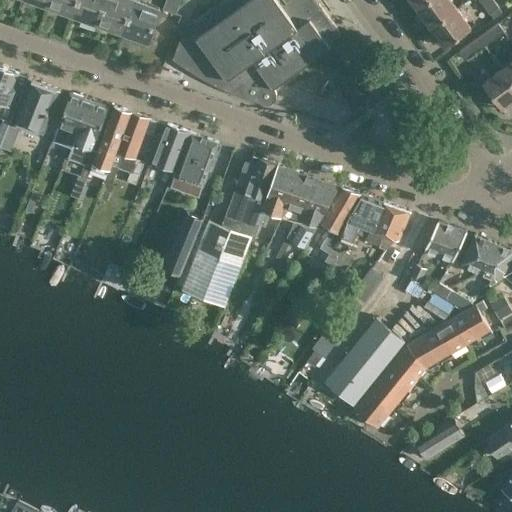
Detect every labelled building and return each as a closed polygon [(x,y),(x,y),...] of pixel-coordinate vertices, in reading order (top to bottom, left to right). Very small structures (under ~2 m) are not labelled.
[(49,0),(48,5),(74,14),(78,0),(49,0)] [(107,0),(78,0),(74,14),(99,23),(107,0)] [(134,0),(107,0),(99,23),(104,25),(123,32),(134,0)] [(161,8),(136,0),(134,0),(123,32),(149,41),(161,8)] [(181,0),(167,0),(164,8),(177,13),(181,0)] [(222,0),(193,21),(196,26),(183,36),(182,35),(174,57),(173,58),(194,72),(217,85),(239,95),(262,102),(274,101),(275,89),(274,87),(292,74),(331,46),(329,43),(342,33),(318,1),(316,2),(314,0),(222,0)] [(425,0),(418,6),(432,25),(457,6),(452,0),(425,0)] [(481,0),(491,13),(500,6),(495,0),(481,0)] [(432,25),(447,45),(472,26),(457,6),(432,25)] [(492,40),(505,31),(499,21),(486,31),(492,40)] [(492,40),(486,31),(472,41),(479,50),(492,40)] [(479,50),(472,41),(460,50),(467,59),(479,50)] [(511,83),(511,60),(502,68),(511,83)] [(20,73),(0,65),(0,143),(0,144),(9,120),(10,121),(24,86),(16,83),(20,73)] [(511,100),(511,83),(502,68),(484,81),(502,108),(511,100)] [(4,145),(13,148),(23,122),(46,130),(62,87),(29,75),(4,145)] [(90,99),(71,92),(55,135),(65,139),(61,150),(70,153),(73,146),(90,99)] [(109,106),(90,99),(73,146),(69,156),(92,164),(97,149),(93,148),(109,106)] [(131,111),(115,105),(99,148),(92,166),(108,172),(112,163),(117,150),(122,135),(131,111)] [(158,121),(131,111),(122,135),(117,150),(112,163),(131,170),(128,179),(137,183),(145,160),(137,157),(146,131),(153,134),(158,121)] [(191,130),(169,122),(158,151),(152,149),(149,158),(150,159),(143,180),(155,185),(163,163),(177,168),(191,130)] [(219,141),(191,130),(177,168),(175,173),(204,184),(219,141)] [(278,163),(254,155),(251,162),(247,160),(224,225),(210,220),(183,286),(226,303),(262,210),(278,163)] [(299,170),(278,162),(278,163),(262,210),(257,222),(266,225),(271,212),(283,216),(287,204),(299,170)] [(310,173),(299,170),(287,204),(283,216),(294,221),(288,237),(292,238),(299,224),(301,224),(321,177),(310,173)] [(87,177),(79,174),(71,194),(79,197),(87,177)] [(342,184),(321,177),(301,224),(299,224),(292,238),(306,245),(321,219),(342,184)] [(365,192),(342,184),(321,219),(333,226),(321,246),(331,252),(327,259),(335,264),(345,249),(336,244),(344,233),(342,231),(349,218),(365,192)] [(32,190),(25,209),(31,211),(38,192),(32,190)] [(385,199),(365,192),(349,218),(363,225),(372,228),(385,199)] [(409,208),(385,199),(372,228),(363,225),(358,232),(368,236),(367,239),(380,245),(380,247),(385,249),(397,238),(400,239),(412,210),(409,209),(409,208)] [(204,217),(188,211),(166,266),(181,272),(204,217)] [(443,221),(438,219),(425,249),(454,259),(459,249),(468,229),(443,221)] [(495,241),(476,232),(466,252),(459,249),(454,259),(479,270),(495,241)] [(511,248),(495,241),(479,270),(488,275),(486,280),(490,285),(497,280),(495,276),(505,269),(511,252),(511,248)] [(346,250),(345,249),(335,264),(344,270),(354,256),(345,251),(346,250)] [(413,276),(420,279),(426,267),(418,264),(413,276)] [(366,299),(385,273),(376,266),(357,292),(366,299)] [(440,280),(434,290),(446,297),(452,287),(440,280)] [(452,287),(446,297),(461,306),(472,299),(452,287)] [(510,312),(502,298),(492,303),(500,317),(510,312)] [(466,344),(480,336),(482,339),(493,332),(481,311),(488,308),(483,300),(452,318),(466,344)] [(353,404),(405,340),(392,328),(378,317),(326,380),(353,404)] [(408,318),(399,326),(409,339),(418,331),(408,318)] [(452,352),(466,344),(451,318),(424,333),(441,363),(454,355),(452,352)] [(430,369),(441,363),(424,333),(407,343),(394,359),(418,378),(427,367),(430,369)] [(314,349),(307,359),(315,364),(323,354),(314,349)] [(409,390),(418,378),(394,359),(376,383),(402,404),(412,392),(409,390)] [(480,380),(475,384),(477,394),(485,389),(480,380)] [(402,404),(376,383),(356,408),(379,427),(390,414),(392,416),(402,404)] [(465,433),(454,416),(417,440),(428,456),(465,433)] [(511,422),(489,437),(500,455),(511,446),(511,422)] [(511,511),(511,473),(511,472),(491,494),(509,505),(504,511),(511,511)]
